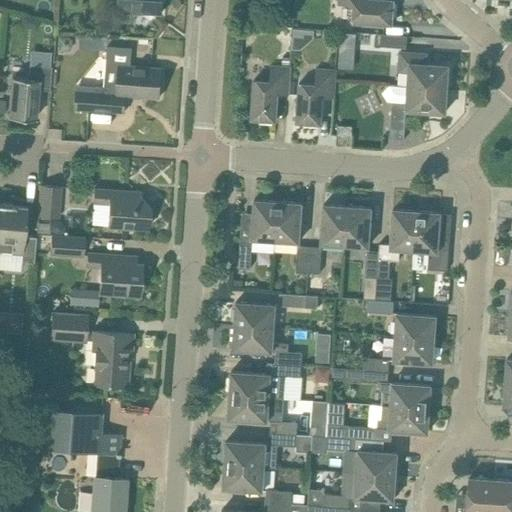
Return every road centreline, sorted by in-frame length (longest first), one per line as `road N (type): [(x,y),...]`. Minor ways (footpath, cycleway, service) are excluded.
road 1 (unclassified): [(173,511),(201,156)]
road 2 (residential): [(463,436),(480,192),(455,152)]
road 3 (residential): [(201,156),(400,172),(455,152)]
road 4 (unclassified): [(201,156),(210,0)]
